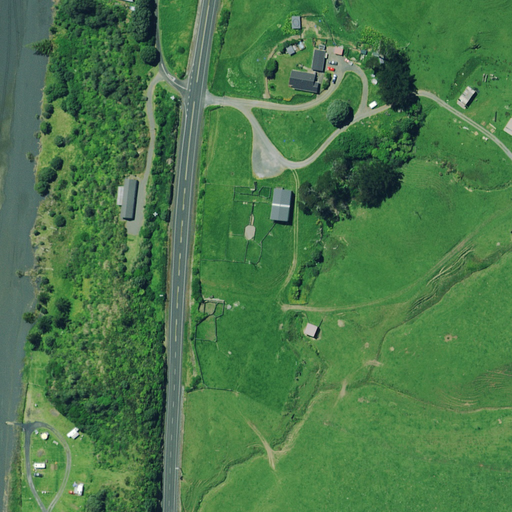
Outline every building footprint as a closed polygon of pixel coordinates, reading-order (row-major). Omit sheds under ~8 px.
[(325,51),(315,50),(312,69),(322,71),(325,51)] [(316,74),(292,70),(290,85),(294,86),(294,89),(317,92),(318,86),(314,86),(316,74)] [(477,92),(469,86),(458,101),(466,107),(477,92)] [(120,179),(117,216),(129,217),(133,180),(120,179)] [(293,190),(275,189),(272,220),(290,221),(293,190)] [(319,327),(309,323),(305,333),(315,337),(319,327)]
